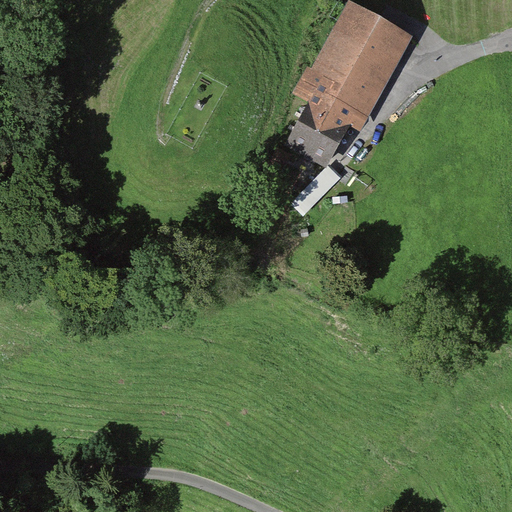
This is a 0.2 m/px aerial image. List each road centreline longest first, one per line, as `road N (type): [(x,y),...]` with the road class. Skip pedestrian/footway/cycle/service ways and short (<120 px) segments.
road 1 (residential): [(269,511),(160,472),(0,467)]
road 2 (residential): [(511,36),(405,88),(339,164)]
